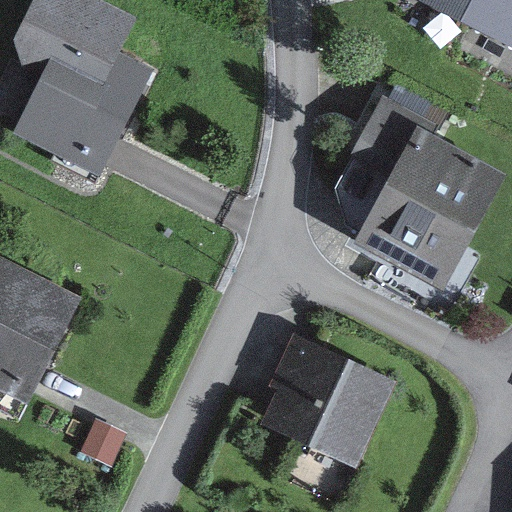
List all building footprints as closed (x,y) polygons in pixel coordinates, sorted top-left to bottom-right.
[(95,183),(153,83),(115,62),(136,24),(86,0),(27,0),(5,49),(29,85),(8,143),(95,183)] [(511,0),(404,0),(511,54),(511,0)] [(434,302),(495,189),(380,126),(318,239),(434,302)] [(0,382),(23,394),(69,303),(0,268),(0,382)] [(354,460),(386,387),(301,350),(269,423),(354,460)]
